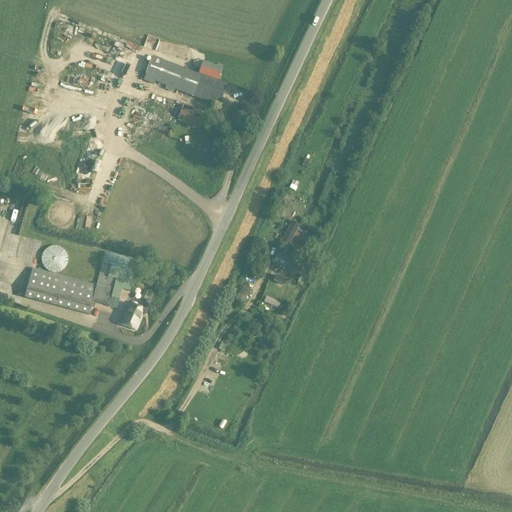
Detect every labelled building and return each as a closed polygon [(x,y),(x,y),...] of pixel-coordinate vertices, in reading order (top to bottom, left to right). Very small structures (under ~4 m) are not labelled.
[(145,46),(156,49),(160,39),(148,35),(145,46)] [(218,82),(198,75),(153,58),(144,82),(154,85),(155,82),(219,106),(227,85),(218,82)] [(203,61),(198,75),(218,82),(223,69),(203,61)] [(200,129),(206,114),(183,105),(177,120),(200,129)] [(25,112),(22,121),(32,125),(35,116),(25,112)] [(305,158),(302,166),(307,168),(310,160),(305,158)] [(293,222),(281,242),(295,250),(300,241),(292,237),(299,225),(293,222)] [(130,291),(137,261),(105,252),(97,284),(92,302),(117,309),(122,289),(130,291)] [(277,253),(272,264),(301,275),(305,265),(277,253)] [(89,315),(92,302),(97,284),(93,283),(93,285),(32,272),(24,301),(89,315)] [(284,286),(295,290),(298,284),(287,279),(284,286)] [(147,301),(150,292),(145,290),(141,299),(147,301)] [(240,291),(235,300),(243,304),(248,295),(240,291)] [(136,331),(145,311),(130,304),(121,324),(136,331)] [(221,344),(218,350),(227,353),(229,347),(221,344)]
